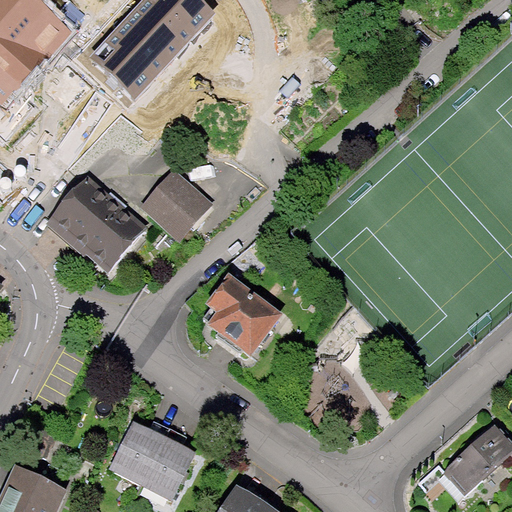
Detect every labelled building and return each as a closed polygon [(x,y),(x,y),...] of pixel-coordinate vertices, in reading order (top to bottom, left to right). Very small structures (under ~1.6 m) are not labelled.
[(0,0),(0,110),(3,113),(19,95),(71,34),(60,24),(75,7),(67,0),(0,0)] [(293,0),(302,10),(312,0),(293,0)] [(115,107),(140,130),(220,39),(184,7),(154,40),(165,50),(115,107)] [(174,170),(140,207),(179,241),(212,204),(174,170)] [(87,183),(48,228),(108,279),(147,234),(87,183)] [(285,320),(232,284),(210,316),(220,322),(211,335),(254,364),(285,320)] [(167,445),(137,428),(112,475),(142,491),(167,445)] [(511,446),(497,430),(446,476),(466,498),(511,456),(511,446)] [(167,445),(142,491),(169,506),(194,460),(167,445)] [(61,511),(67,500),(15,477),(0,510),(0,511),(61,511)] [(280,511),(235,485),(218,511),(280,511)]
